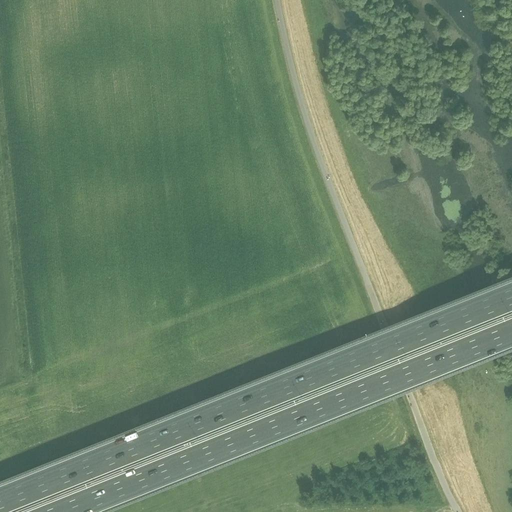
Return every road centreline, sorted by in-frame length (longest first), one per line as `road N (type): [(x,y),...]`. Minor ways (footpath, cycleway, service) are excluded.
road 1 (motorway): [(511,297),(0,502)]
road 2 (unclassified): [(457,511),(304,115),(276,0)]
road 3 (motorway): [(61,511),(511,331)]
